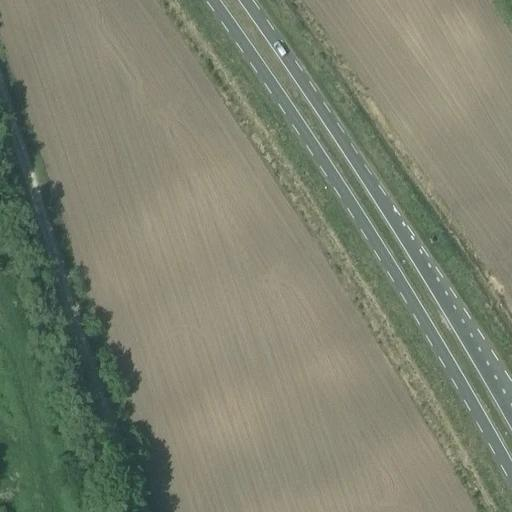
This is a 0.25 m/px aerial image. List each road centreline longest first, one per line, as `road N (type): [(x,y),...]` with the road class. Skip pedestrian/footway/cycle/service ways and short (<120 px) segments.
road 1 (primary): [(209,0),(389,268),(511,477)]
road 2 (primary): [(511,421),(414,253),(242,0)]
road 3 (track): [(0,113),(139,511)]
